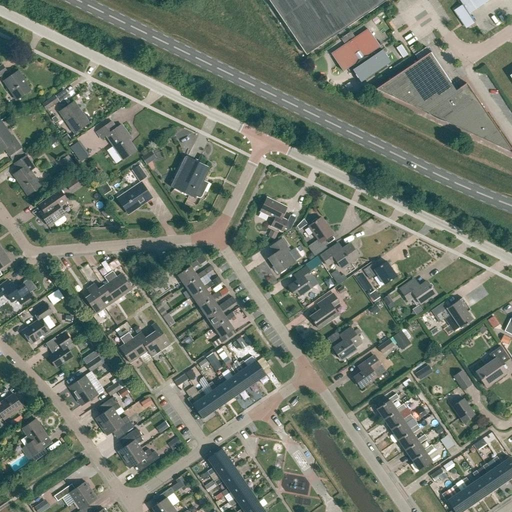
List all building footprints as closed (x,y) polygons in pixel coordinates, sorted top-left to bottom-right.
[(268,0),(306,56),(387,0),(268,0)] [(456,10),(464,23),(466,25),(469,25),(472,24),(474,23),(475,23),(469,14),(489,0),(458,0),(462,6),(456,10)] [(350,67),(361,83),(390,63),(368,30),(331,54),(343,72),(350,67)] [(401,45),(396,48),(403,58),(408,55),(401,45)] [(511,151),(466,84),(456,91),(430,53),(432,53),(431,52),(376,89),(376,90),(377,90),(414,107),(421,103),(429,114),(509,151),(510,150),(511,152),(511,151)] [(4,82),(3,82),(16,102),(32,91),(19,72),(8,79),(5,75),(8,73),(3,65),(0,67),(0,78),(1,78),(4,82)] [(43,104),(47,111),(59,103),(54,96),(43,104)] [(59,112),(74,133),(89,123),(87,121),(88,120),(89,118),(87,115),(85,115),(84,116),(74,102),(59,112)] [(0,154),(5,151),(10,157),(22,149),(14,136),(12,138),(1,122),(0,121),(0,154)] [(106,136),(123,160),(136,151),(128,140),(131,138),(121,125),(116,128),(112,122),(96,132),(101,140),(106,136)] [(154,151),(143,156),(145,159),(155,154),(154,151)] [(148,164),(158,159),(156,154),(146,160),(148,164)] [(18,173),(13,176),(27,196),(41,187),(31,172),(36,169),(27,156),(13,165),(18,173)] [(208,183),(204,181),(210,168),(185,156),(170,187),(189,196),(190,194),(200,199),(208,183)] [(138,166),(132,170),(140,182),(146,177),(138,166)] [(98,188),(103,196),(111,191),(106,183),(98,188)] [(117,199),(128,215),(152,199),(141,183),(117,199)] [(56,227),(58,227),(65,222),(66,220),(63,216),(65,215),(60,208),(68,201),(61,191),(47,200),(51,206),(39,214),(40,215),(40,216),(39,217),(41,221),(43,221),(44,220),(48,226),(53,223),(56,227)] [(287,208),(267,198),(260,212),(275,219),(271,226),(283,232),(288,221),(282,218),(287,208)] [(101,213),(106,218),(110,214),(105,209),(101,213)] [(308,247),(314,257),(327,248),(323,242),(333,234),(329,228),(328,229),(321,218),(309,226),(318,240),(308,247)] [(307,219),(298,224),(301,228),(309,223),(307,219)] [(270,230),(267,236),(274,239),(277,233),(270,230)] [(275,254),(268,259),(279,274),(291,266),(284,255),(290,251),(282,240),(271,247),(275,254)] [(336,260),(341,269),(357,258),(353,251),(354,250),(350,244),(338,252),(334,246),(324,253),(331,263),(336,260)] [(0,276),(2,275),(0,272),(0,268),(10,262),(0,247),(0,276)] [(203,256),(196,261),(199,265),(206,261),(203,256)] [(305,264),(310,270),(319,263),(314,257),(305,264)] [(177,276),(185,286),(197,277),(196,276),(192,269),(199,264),(196,261),(189,266),(190,267),(177,276)] [(377,274),(384,285),(397,277),(386,262),(376,269),(373,264),(363,270),(369,279),(377,274)] [(110,264),(104,268),(108,274),(112,272),(114,270),(110,264)] [(211,265),(203,271),(206,275),(214,269),(211,265)] [(288,287),(293,295),(296,293),(299,297),(312,288),(307,282),(314,277),(306,266),(293,276),(297,281),(288,287)] [(185,286),(192,297),(204,288),(203,286),(204,286),(199,280),(206,275),(203,271),(196,276),(197,277),(185,286)] [(108,274),(123,296),(132,289),(121,274),(116,277),(112,272),(108,274)] [(366,279),(361,272),(356,276),(361,283),(366,279)] [(332,276),(337,283),(342,279),(338,273),(332,276)] [(103,287),(114,302),(123,296),(108,274),(104,277),(108,283),(103,287)] [(413,280),(400,290),(409,303),(416,298),(420,305),(436,294),(427,282),(419,288),(413,280)] [(192,297),(199,307),(212,298),(211,297),(211,296),(206,290),(213,285),(210,281),(204,286),(203,286),(204,288),(192,297)] [(17,300),(20,305),(32,296),(24,284),(16,289),(12,283),(9,285),(6,282),(0,286),(0,297),(6,294),(12,303),(17,300)] [(90,287),(105,308),(114,302),(103,287),(98,290),(94,284),(90,287)] [(337,289),(340,294),(345,290),(342,285),(337,289)] [(85,299),(96,314),(105,308),(90,287),(87,289),(91,295),(85,299)] [(225,287),(219,291),(222,296),(228,292),(225,287)] [(60,289),(49,295),(54,304),(65,297),(60,289)] [(369,293),(374,301),(375,303),(380,299),(379,297),(380,297),(375,290),(369,293)] [(199,307),(206,317),(219,308),(218,307),(213,300),(220,296),(218,292),(211,296),(211,297),(212,298),(199,307)] [(339,316),(333,308),(340,303),(333,294),(317,305),(321,310),(310,317),(319,330),(339,316)] [(392,301),(388,294),(382,298),(386,305),(392,301)] [(206,317),(213,328),(226,319),(225,317),(222,312),(236,302),(232,297),(218,307),(219,308),(206,317)] [(432,311),(439,322),(451,315),(460,329),(473,321),(465,308),(468,306),(463,298),(447,308),(444,303),(432,311)] [(369,309),(373,315),(380,310),(376,304),(369,309)] [(22,331),(31,345),(50,332),(42,320),(52,313),(47,305),(34,314),(38,320),(22,331)] [(213,328),(221,338),(234,329),(228,321),(235,316),(232,312),(225,317),(226,319),(213,328)] [(161,351),(164,355),(170,352),(166,347),(170,344),(155,323),(151,326),(156,332),(150,335),(161,351)] [(340,356),(343,361),(357,350),(356,348),(363,344),(352,328),(341,336),(344,341),(334,348),(336,351),(335,352),(335,353),(337,357),(338,357),(340,356)] [(392,337),(401,350),(410,343),(408,340),(411,338),(404,328),(402,330),(401,330),(392,337)] [(124,336),(139,357),(148,351),(137,336),(133,339),(129,333),(124,336)] [(137,336),(148,351),(152,357),(161,351),(150,335),(145,339),(141,333),(137,336)] [(49,357),(56,368),(73,357),(66,347),(72,343),(66,334),(56,340),(62,349),(49,357)] [(500,341),(508,344),(510,339),(503,335),(500,341)] [(119,348),(130,363),(139,357),(124,336),(120,339),(124,345),(119,348)] [(241,337),(237,340),(243,350),(248,347),(241,337)] [(180,342),(183,347),(188,344),(184,339),(180,342)] [(390,340),(378,348),(382,354),(394,346),(390,340)] [(490,355),(494,361),(477,373),(487,388),(508,374),(502,365),(510,360),(502,347),(490,355)] [(98,349),(93,352),(96,357),(98,356),(101,354),(98,349)] [(217,359),(213,353),(206,358),(210,364),(217,359)] [(221,358),(229,370),(232,367),(230,364),(231,362),(226,355),(221,358)] [(90,372),(103,364),(98,356),(96,357),(85,365),(90,372)] [(361,365),(365,370),(354,378),(361,389),(377,377),(372,371),(380,365),(374,356),(361,365)] [(206,359),(198,364),(202,370),(209,365),(206,359)] [(245,370),(254,382),(265,375),(256,362),(248,368),(243,361),(239,364),(244,370),(245,370)] [(421,379),(435,373),(431,365),(417,371),(421,379)] [(235,376),(244,389),(254,382),(245,370),(244,370),(238,374),(233,368),(229,370),(234,377),(235,376)] [(192,370),(186,373),(191,381),(196,377),(192,370)] [(453,376),(462,389),(471,383),(462,370),(453,376)] [(184,374),(179,378),(183,383),(188,379),(184,374)] [(225,384),(233,396),(244,389),(235,376),(234,377),(228,382),(223,375),(219,378),(223,385),(225,384)] [(69,387),(75,397),(91,386),(85,376),(69,387)] [(106,390),(110,396),(116,392),(125,387),(119,378),(112,382),(114,385),(106,390)] [(215,391),(223,403),(233,396),(225,384),(223,385),(217,389),(213,382),(208,385),(213,392),(215,391)] [(75,397),(81,406),(98,395),(91,386),(75,397)] [(125,387),(116,392),(121,398),(128,393),(129,392),(125,387)] [(204,398),(212,411),(223,403),(215,391),(213,392),(207,396),(203,389),(198,392),(202,399),(204,398)] [(13,394),(0,403),(0,414),(4,421),(22,408),(13,394)] [(376,410),(384,420),(397,411),(396,409),(392,403),(399,398),(396,394),(388,399),(389,401),(376,410)] [(194,406),(202,418),(212,411),(204,398),(202,399),(197,403),(192,396),(187,399),(192,406),(194,406)] [(95,419),(101,428),(118,416),(115,412),(120,408),(113,397),(100,406),(105,412),(95,419)] [(140,402),(144,408),(152,403),(148,397),(140,402)] [(452,407),(463,423),(475,415),(464,399),(452,407)] [(384,420),(391,430),(404,421),(403,420),(399,413),(406,408),(403,405),(396,409),(397,411),(384,420)] [(391,430),(398,440),(411,431),(410,430),(406,423),(413,419),(410,415),(403,420),(404,421),(391,430)] [(101,428),(107,436),(119,428),(123,435),(134,428),(126,416),(121,420),(118,416),(101,428)] [(26,446),(36,461),(46,453),(39,443),(47,438),(35,420),(23,429),(28,436),(21,441),(25,446),(26,446)] [(155,427),(159,433),(168,426),(164,421),(155,427)] [(398,440),(405,451),(418,441),(417,440),(413,434),(420,429),(417,425),(410,430),(411,431),(398,440)] [(118,452),(124,461),(140,449),(138,445),(143,441),(140,437),(142,436),(137,429),(124,438),(128,445),(118,452)] [(405,451),(412,461),(425,452),(424,450),(420,444),(427,439),(424,435),(417,440),(418,441),(405,451)] [(170,443),(175,448),(181,444),(176,438),(170,443)] [(412,461),(419,471),(432,462),(427,454),(434,449),(431,445),(424,450),(425,452),(412,461)] [(124,461),(129,469),(140,462),(145,468),(159,458),(155,452),(152,454),(149,449),(143,453),(140,449),(124,461)] [(216,470),(229,461),(221,450),(208,459),(214,467),(207,472),(210,476),(217,471),(216,470)] [(499,466),(508,479),(511,476),(511,461),(510,459),(502,464),(497,457),(493,460),(498,467),(499,466)] [(223,480),(236,471),(229,461),(216,470),(217,471),(221,478),(214,482),(217,486),(224,481),(223,480)] [(11,475),(2,462),(0,463),(0,473),(4,479),(11,475)] [(451,462),(444,467),(447,470),(454,466),(451,462)] [(489,473),(498,486),(508,479),(499,466),(498,467),(491,471),(487,464),(483,467),(488,474),(489,473)] [(440,469),(429,476),(430,476),(434,482),(444,475),(440,469)] [(230,490),(243,482),(236,471),(223,480),(224,481),(228,488),(222,493),(224,496),(231,492),(230,490)] [(479,480),(488,493),(498,486),(489,473),(488,474),(481,478),(476,471),(473,474),(477,481),(479,480)] [(468,487),(478,500),(488,493),(479,480),(477,481),(471,485),(466,478),(462,481),(467,488),(468,487)] [(203,487),(207,492),(215,487),(211,481),(203,487)] [(69,494),(75,502),(91,491),(85,482),(72,491),(69,486),(52,498),(55,502),(62,497),(63,498),(69,494)] [(237,501),(250,492),(243,482),(230,490),(231,492),(235,498),(229,503),(231,507),(238,502),(237,501)] [(176,484),(171,488),(174,493),(179,489),(176,484)] [(458,494),(468,507),(478,500),(468,487),(467,488),(461,492),(456,485),(452,488),(457,495),(458,494)] [(152,508),(154,511),(165,511),(173,507),(166,498),(174,493),(170,488),(161,495),(164,500),(152,508)] [(78,511),(86,511),(84,508),(97,499),(91,491),(75,502),(80,511),(78,511)] [(244,511),(257,502),(250,492),(237,501),(238,502),(243,509),(237,511),(244,511)] [(448,502),(455,511),(460,511),(468,507),(458,494),(457,495),(450,499),(445,492),(442,495),(447,503),(448,502)] [(45,501),(35,507),(38,511),(43,511),(50,508),(45,501)] [(264,511),(257,502),(244,511),(264,511)]
